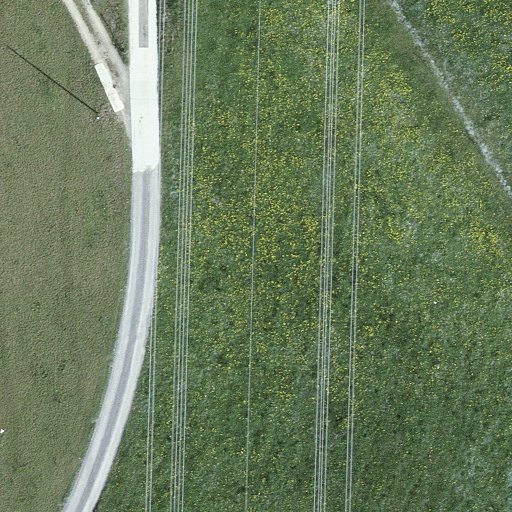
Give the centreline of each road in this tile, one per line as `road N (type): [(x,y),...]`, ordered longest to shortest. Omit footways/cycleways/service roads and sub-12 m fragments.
road 1 (track): [(152,0),(137,314),(79,511)]
road 2 (track): [(62,0),(145,129)]
